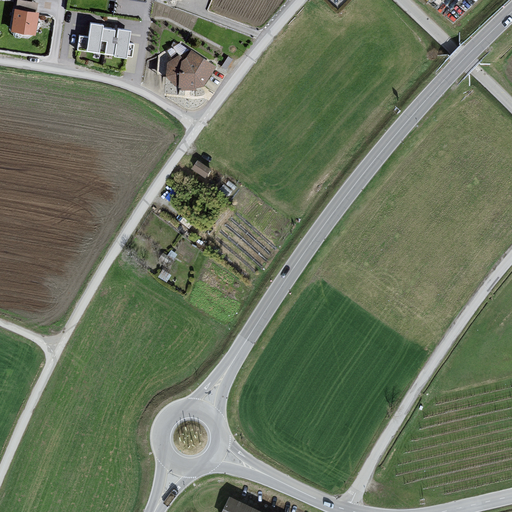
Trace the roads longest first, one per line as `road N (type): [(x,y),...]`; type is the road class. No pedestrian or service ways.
road 1 (secondary): [(226,371),(375,158),(511,12)]
road 2 (unclassified): [(511,259),(343,509)]
road 3 (unclassified): [(57,349),(197,127)]
road 4 (residential): [(197,127),(133,88),(0,61)]
road 5 (unclassified): [(197,127),(299,0)]
road 6 (residential): [(511,107),(402,0)]
road 7 (unclassified): [(0,483),(57,349)]
